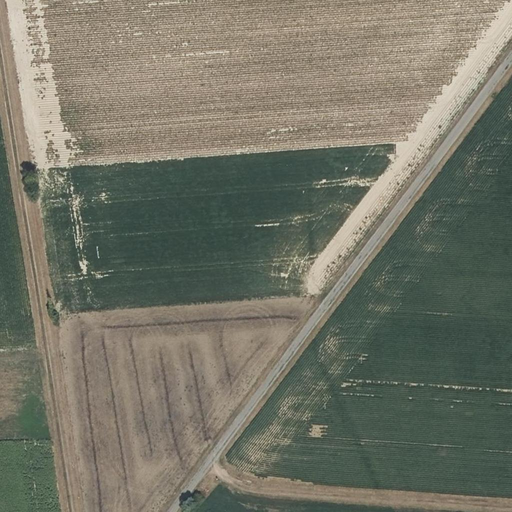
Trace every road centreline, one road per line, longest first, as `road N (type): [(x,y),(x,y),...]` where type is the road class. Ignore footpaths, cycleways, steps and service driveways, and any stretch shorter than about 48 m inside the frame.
road 1 (unclassified): [(511,53),(170,511)]
road 2 (track): [(0,56),(72,511)]
road 3 (track): [(211,457),(235,484),(511,508)]
